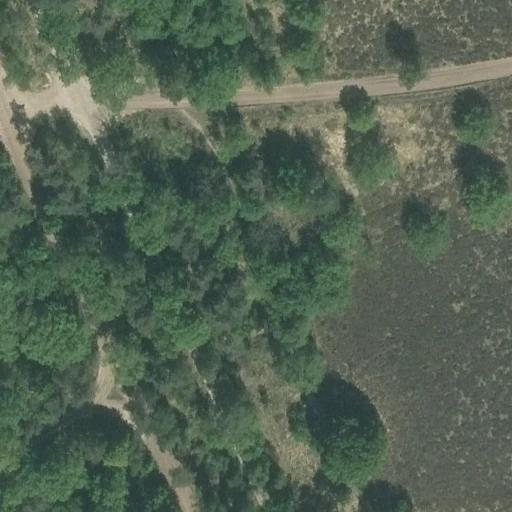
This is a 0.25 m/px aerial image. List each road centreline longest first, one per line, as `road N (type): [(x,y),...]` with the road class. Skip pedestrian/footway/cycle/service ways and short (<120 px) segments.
road 1 (unclassified): [(289,511),(148,194),(46,0)]
road 2 (track): [(0,127),(199,511)]
road 3 (track): [(95,97),(182,100),(511,55)]
road 4 (track): [(0,454),(134,377)]
